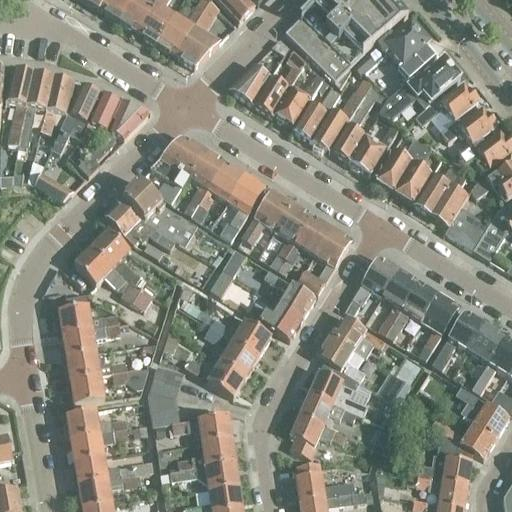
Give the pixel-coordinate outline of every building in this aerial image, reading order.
[(93,10),(101,14),(109,0),(81,0),(80,3),(93,11),(93,10)] [(106,19),(117,26),(133,0),(109,0),(101,14),(107,18),(106,19)] [(150,6),(143,2),(140,0),(133,0),(117,26),(129,34),(130,32),(136,36),(158,0),(150,0),(152,1),(150,6)] [(142,42),(156,51),(174,21),(157,11),(160,6),(163,8),(167,0),(158,0),(136,36),(143,41),(142,42)] [(170,58),(176,61),(210,7),(209,6),(203,0),(201,0),(187,23),(191,25),(188,30),(174,21),(156,51),(169,59),(170,58)] [(209,0),(239,29),(254,13),(241,0),(219,0),(218,2),(216,0),(209,0)] [(246,0),(257,10),(266,0),(246,0)] [(390,2),(387,0),(324,0),(285,40),(335,89),(361,62),(407,22),(398,12),(399,7),(395,2),(390,2)] [(210,7),(176,61),(182,65),(181,66),(194,74),(219,49),(196,35),(200,31),(203,33),(211,21),(216,24),(221,16),(210,7)] [(390,40),(352,73),(361,82),(387,58),(413,85),(438,61),(428,50),(429,44),(423,37),(420,38),(417,35),(416,35),(409,28),(393,43),(390,40)] [(273,124),(274,122),(291,95),(290,94),(305,68),(293,57),(286,68),(292,71),(281,89),(271,83),(253,111),(273,124)] [(414,101),(426,116),(434,108),(461,86),(458,84),(460,82),(453,74),(450,74),(444,67),(423,85),(422,84),(409,95),(406,92),(388,106),(379,120),(386,125),(409,106),(414,101)] [(233,99),(253,111),(271,83),(252,72),(231,93),(233,99)] [(8,149),(17,151),(33,80),(26,78),(21,75),(18,76),(13,76),(5,109),(16,111),(11,137),(8,149)] [(33,116),(45,118),(52,84),(51,84),(47,81),(43,82),(33,80),(17,151),(18,152),(17,156),(24,157),(25,150),(33,116)] [(288,127),(293,130),(308,107),(313,99),(315,95),(321,98),(328,88),(323,85),(319,82),(317,85),(314,83),(309,93),(312,95),(309,99),(305,97),(303,100),(292,94),(291,95),(274,122),(275,122),(276,125),(282,129),(288,127)] [(63,87),(52,84),(45,118),(39,146),(49,148),(53,129),(61,131),(67,123),(74,90),(70,89),(67,85),(63,87)] [(331,156),(362,104),(370,91),(364,87),(356,100),(354,99),(340,122),(330,117),(312,146),(317,149),(316,151),(322,154),(324,154),(330,158),(331,156)] [(50,156),(59,161),(70,138),(81,143),(88,128),(102,101),(81,91),(67,123),(61,131),(50,156)] [(387,106),(370,91),(362,104),(331,156),(349,168),(366,142),(356,135),(374,106),(384,111),(387,106)] [(447,119),(455,128),(474,112),(478,109),(479,104),(474,98),(469,98),(464,92),(437,111),(434,108),(426,116),(419,122),(424,128),(440,116),(444,121),(447,119)] [(311,147),(312,146),(330,117),(340,100),(333,96),(321,115),(308,107),(293,130),(291,133),(292,135),(311,147)] [(92,129),(109,137),(121,109),(102,101),(88,128),(81,143),(89,146),(94,135),(90,133),(92,129)] [(121,109),(109,137),(105,145),(86,164),(78,172),(89,182),(102,169),(98,166),(113,150),(117,140),(125,145),(146,124),(146,120),(121,109)] [(474,112),(455,128),(442,139),(449,147),(458,140),(461,144),(465,143),(472,153),(496,135),(496,128),(492,123),(487,122),(482,115),(479,118),(474,112)] [(366,142),(349,168),(351,169),(352,173),(358,177),(362,176),(370,181),(398,138),(390,133),(382,146),(383,149),(381,151),(366,142)] [(450,170),(451,170),(459,175),(461,176),(476,164),(479,168),(476,171),(484,182),(511,159),(511,148),(510,146),(505,146),(500,140),(474,160),(470,155),(450,170)] [(186,184),(203,156),(186,145),(184,144),(182,144),(180,145),(150,177),(175,193),(173,196),(165,190),(158,201),(161,205),(170,210),(186,184)] [(374,187),(394,199),(422,155),(414,150),(407,161),(409,163),(407,167),(393,157),(374,187)] [(78,172),(86,164),(75,153),(67,161),(78,172)] [(394,199),(414,211),(432,181),(417,172),(419,168),(421,170),(428,159),(422,155),(394,199)] [(190,223),(198,210),(224,168),(203,156),(186,184),(201,193),(198,196),(196,196),(182,218),(190,223)] [(39,171),(32,168),(27,189),(30,190),(39,171)] [(224,168),(198,210),(190,223),(200,229),(207,217),(205,215),(211,205),(208,202),(210,199),(226,209),(243,181),(224,168)] [(490,190),(504,208),(511,202),(511,169),(500,178),(498,175),(476,191),(472,199),(478,205),(489,197),(486,193),(490,190)] [(414,211),(431,222),(458,179),(459,175),(451,170),(449,174),(444,183),(448,185),(446,188),(433,181),(433,182),(432,181),(414,211)] [(39,178),(33,192),(63,209),(73,198),(39,178)] [(445,240),(474,258),(489,231),(461,214),(469,203),(454,193),(456,190),(460,192),(465,184),(458,179),(431,222),(450,234),(445,240)] [(243,181),(226,209),(241,219),(239,222),(235,220),(229,230),(237,235),(264,193),(243,181)] [(0,193),(12,193),(12,182),(0,182),(0,193)] [(139,189),(121,206),(141,226),(142,226),(143,228),(147,232),(174,248),(175,249),(181,240),(188,227),(164,214),(139,189)] [(262,231),(273,238),(290,210),(270,197),(240,245),(249,251),(262,231)] [(141,226),(121,206),(105,223),(133,252),(138,247),(139,248),(140,247),(142,249),(148,243),(153,247),(169,257),(174,248),(147,232),(142,226),(141,226)] [(511,268),(506,277),(511,281),(511,207),(497,217),(489,231),(474,258),(489,267),(507,238),(511,242),(511,268)] [(229,212),(226,210),(211,235),(230,247),(236,238),(220,228),(229,212)] [(268,272),(277,277),(311,223),(290,210),(273,238),(288,248),(286,252),(282,249),(268,272)] [(298,253),(313,263),(330,235),(311,223),(277,277),(284,282),(298,259),(295,257),(298,253)] [(330,235),(313,263),(329,273),(327,277),(323,274),(316,285),(304,278),(297,289),(317,302),(350,248),(330,235)] [(110,237),(92,254),(121,283),(135,292),(140,285),(122,267),(131,258),(110,237)] [(121,283),(92,254),(75,272),(96,293),(105,284),(117,296),(124,300),(121,304),(144,318),(153,303),(135,292),(121,283)] [(235,258),(223,278),(232,284),(233,283),(244,264),(235,258)] [(365,295),(381,305),(398,277),(378,264),(345,317),(353,321),(366,300),(363,298),(365,295)] [(377,336),(385,341),(417,289),(398,277),(381,305),(396,314),(394,317),(390,315),(377,336)] [(223,278),(210,298),(220,304),(232,284),(223,278)] [(286,297),(279,311),(302,326),(314,306),(268,278),(264,286),(278,294),(280,293),(286,297)] [(408,322),(420,329),(438,301),(417,289),(385,341),(393,346),(408,322)] [(58,317),(62,341),(119,331),(117,321),(90,325),(86,301),(66,304),(68,315),(58,317)] [(438,301),(420,329),(435,339),(434,341),(431,340),(417,361),(425,366),(458,313),(438,301)] [(302,326),(279,311),(271,325),(252,314),(247,322),(290,347),(302,326)] [(455,351),(466,358),(484,330),(465,318),(432,370),(441,376),(451,360),(449,359),(455,351)] [(209,333),(208,334),(222,342),(228,332),(206,319),(200,328),(209,333)] [(342,322),(329,342),(364,364),(372,352),(379,356),(384,348),(342,322)] [(244,328),(232,348),(258,364),(270,344),(244,328)] [(469,380),(478,385),(504,342),(484,330),(466,358),(482,368),(479,371),(476,369),(469,380)] [(62,341),(66,364),(97,359),(95,345),(121,341),(119,331),(62,341)] [(222,342),(208,334),(204,342),(217,351),(222,342)] [(316,363),(322,367),(358,389),(364,379),(357,375),(364,364),(329,342),(316,363)] [(490,373),(506,383),(511,374),(511,347),(504,342),(478,385),(471,395),(479,400),(491,380),(488,376),(490,373)] [(232,348),(219,369),(245,385),(258,364),(232,348)] [(97,359),(66,364),(70,388),(101,383),(112,381),(126,378),(124,367),(99,371),(97,359)] [(404,363),(394,380),(410,390),(420,373),(404,363)] [(322,367),(308,400),(354,421),(360,423),(365,412),(362,411),(369,396),(358,389),(322,367)] [(245,385),(219,369),(206,389),(232,406),(245,385)] [(126,378),(112,381),(114,390),(127,388),(136,395),(141,394),(147,374),(126,378)] [(158,374),(154,386),(178,393),(181,381),(158,374)] [(511,374),(506,383),(511,386),(511,400),(509,406),(497,398),(491,408),(511,420),(511,418),(511,374)] [(101,383),(70,388),(74,412),(105,406),(101,383)] [(154,386),(150,398),(175,405),(175,404),(178,393),(154,386)] [(484,404),(491,408),(497,398),(499,394),(493,390),(484,404)] [(481,418),(473,431),(496,445),(509,425),(461,395),(456,403),(481,418)] [(149,402),(151,419),(176,416),(175,405),(150,398),(149,402)] [(308,400),(298,421),(322,432),(326,422),(338,427),(334,437),(345,442),(351,429),(354,421),(308,400)] [(66,421),(70,446),(101,440),(127,436),(125,424),(98,428),(96,416),(66,421)] [(153,433),(171,430),(178,429),(176,416),(151,419),(153,433)] [(199,436),(201,449),(231,445),(228,421),(178,429),(171,430),(172,440),(199,436)] [(322,432),(298,421),(289,443),(294,445),(289,455),(310,464),(315,455),(312,452),(317,443),(328,447),(330,444),(342,449),(345,442),(334,437),(322,432)] [(430,433),(441,440),(472,459),(483,466),(496,445),(473,431),(465,444),(446,432),(447,431),(436,424),(430,433)] [(128,444),(127,436),(101,440),(102,450),(114,448),(114,447),(128,444)] [(70,446),(74,469),(105,464),(102,450),(101,440),(70,446)] [(469,479),(472,459),(441,440),(437,462),(434,462),(432,473),(419,471),(417,485),(467,493),(469,479)] [(7,442),(0,443),(0,494),(2,494),(0,483),(0,469),(11,468),(7,442)] [(169,474),(170,478),(235,469),(231,445),(201,449),(203,462),(190,464),(191,465),(176,467),(177,473),(169,474)] [(74,469),(78,492),(135,482),(134,472),(122,474),(122,473),(107,476),(105,464),(74,469)] [(295,484),(299,508),(364,499),(364,498),(363,489),(334,493),(333,489),(322,491),(319,467),(296,471),(298,483),(295,484)] [(207,491),(208,496),(238,492),(235,469),(170,478),(160,480),(161,489),(198,484),(207,491)] [(78,492),(81,511),(107,511),(113,511),(111,496),(137,492),(135,482),(78,492)] [(441,496),(438,511),(464,511),(467,493),(417,485),(407,484),(406,490),(441,496)] [(2,494),(0,494),(0,511),(18,511),(15,492),(2,494)] [(197,511),(189,511),(241,511),(238,492),(208,496),(208,497),(195,499),(197,511)] [(364,498),(364,499),(299,508),(299,511),(349,511),(373,508),(372,496),(364,498)]
